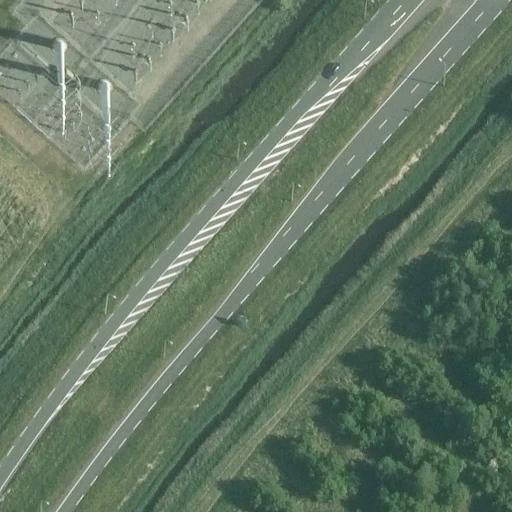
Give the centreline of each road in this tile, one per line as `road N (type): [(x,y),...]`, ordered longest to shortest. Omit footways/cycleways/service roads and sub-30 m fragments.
road 1 (primary): [(62,511),(508,0)]
road 2 (primary): [(409,0),(87,370),(0,490)]
